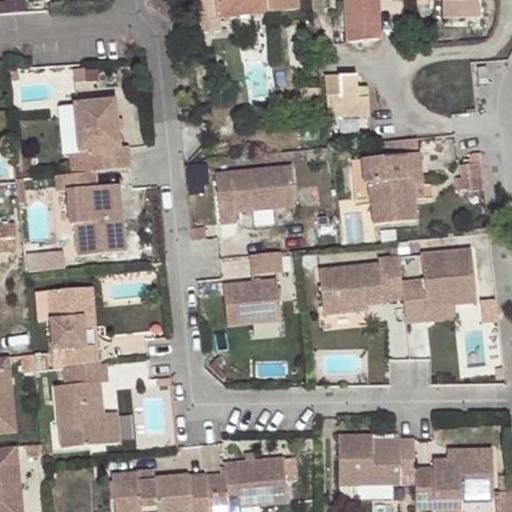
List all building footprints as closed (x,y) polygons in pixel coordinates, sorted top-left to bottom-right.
[(196,0),(200,33),(219,30),(218,17),(299,9),(297,0),(196,0)] [(343,0),(346,43),(378,40),(377,0),(343,0)] [(441,0),(442,19),(481,18),(479,0),(441,0)] [(487,68),(478,68),(480,84),(489,83),(487,68)] [(356,77),(325,77),(327,109),(357,109),(356,98),(367,99),(366,87),(356,89),(356,77)] [(94,173),(129,170),(127,148),(117,149),(112,101),(70,105),(75,154),(86,153),(88,173),(94,173)] [(350,162),(353,194),(369,192),(369,200),(372,229),(414,225),(412,200),(407,202),(405,189),(410,189),(421,188),(418,155),(350,162)] [(290,168),(214,175),(219,225),(235,225),(234,214),(293,209),(290,168)] [(88,173),(50,177),(51,195),(63,193),(66,228),(72,227),(75,259),(123,254),(120,221),(114,221),(110,187),(96,189),(94,173),(88,173)] [(114,221),(120,221),(116,187),(110,187),(114,221)] [(369,192),(353,194),(354,201),(369,200),(369,192)] [(0,250),(14,250),(12,224),(0,225),(0,250)] [(401,301),(403,324),(427,322),(426,310),(453,307),(475,306),(470,252),(420,257),(423,283),(400,285),(401,301)] [(279,254),(249,257),(250,277),(280,274),(279,254)] [(400,285),(398,257),(377,259),(378,264),(318,269),(322,316),(356,313),(355,308),(366,307),(382,306),(381,302),(401,301),(400,285)] [(274,283),(220,289),(224,329),(279,324),(274,283)] [(89,287),(78,288),(79,302),(74,302),(76,311),(80,311),(83,330),(93,329),(89,287)] [(62,351),(64,370),(97,366),(95,347),(84,348),(83,330),(80,311),(76,311),(74,302),(79,302),(78,288),(44,292),(50,352),(62,351)] [(454,320),(453,307),(426,310),(427,322),(454,320)] [(0,434),(14,433),(6,358),(0,358),(0,434)] [(64,370),(61,370),(63,386),(53,386),(59,450),(104,445),(102,426),(98,386),(105,384),(103,366),(97,366),(64,370)] [(102,426),(104,445),(118,444),(116,424),(102,426)] [(413,478),(413,472),(413,442),(397,442),(398,450),(371,451),(371,442),(371,437),(336,437),(337,487),(398,486),(398,478),(413,478)] [(398,450),(397,442),(371,442),(371,451),(398,450)] [(0,511),(20,511),(15,448),(0,449),(0,511)] [(446,462),(441,462),(444,492),(445,501),(491,501),(490,452),(456,452),(457,462),(446,462)] [(446,452),(446,462),(457,462),(456,452),(446,452)] [(223,478),(204,479),(207,511),(284,504),(280,460),(221,465),(223,478)] [(444,492),(441,462),(430,462),(430,471),(413,472),(413,478),(414,511),(434,511),(434,501),(445,501),(444,492)] [(152,481),(152,479),(151,470),(136,472),(136,473),(137,482),(152,481)] [(207,511),(204,479),(186,481),(185,475),(152,479),(152,481),(137,482),(136,473),(108,476),(112,511),(207,511)]
